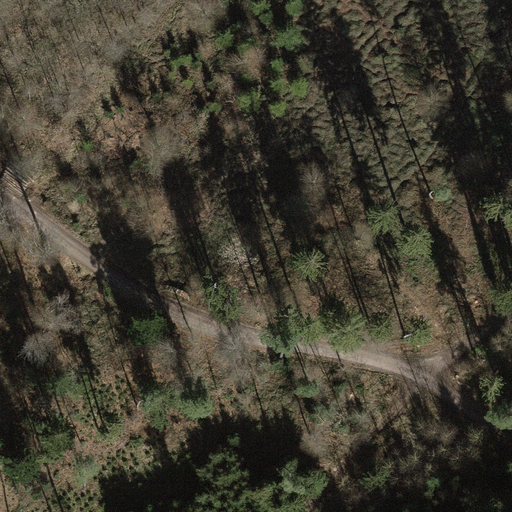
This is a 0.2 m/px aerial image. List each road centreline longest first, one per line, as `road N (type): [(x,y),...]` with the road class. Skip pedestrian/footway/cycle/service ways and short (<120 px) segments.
road 1 (track): [(0,191),(178,313),(412,369),(511,440)]
road 2 (track): [(302,511),(427,375),(511,303)]
